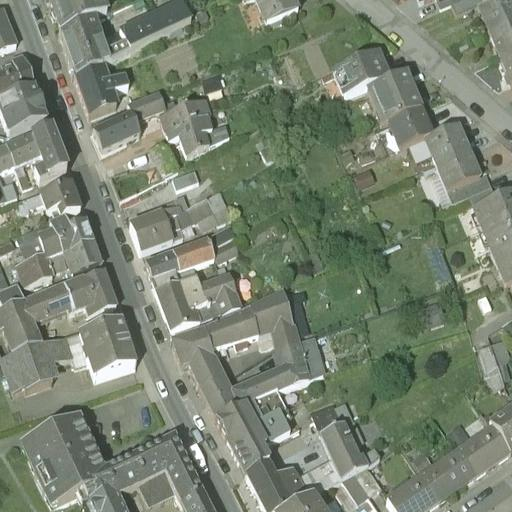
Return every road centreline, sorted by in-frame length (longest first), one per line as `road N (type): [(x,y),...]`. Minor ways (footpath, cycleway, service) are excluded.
road 1 (secondary): [(18,0),(151,353),(229,511)]
road 2 (residential): [(360,0),(511,133)]
